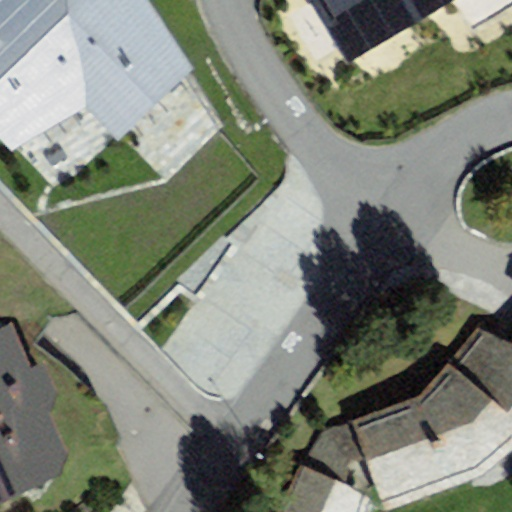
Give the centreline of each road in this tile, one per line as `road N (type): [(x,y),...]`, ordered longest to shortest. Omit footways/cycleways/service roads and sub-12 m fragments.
road 1 (residential): [(188,511),(350,285),(379,197)]
road 2 (residential): [(227,0),(276,93),(379,197)]
road 3 (residential): [(511,117),(379,197)]
